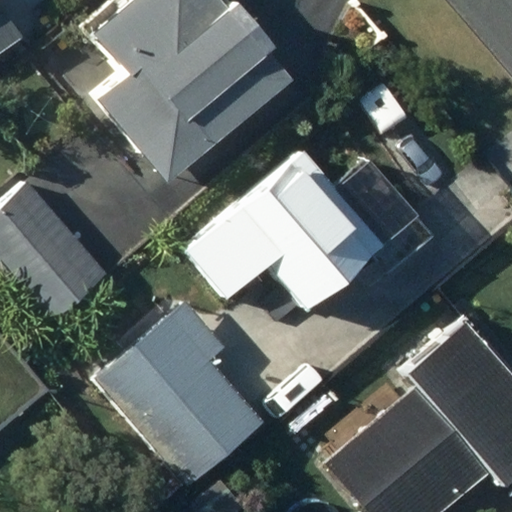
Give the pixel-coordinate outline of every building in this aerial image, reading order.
[(0,0),(0,47),(18,34),(0,10),(0,0)] [(281,75),(259,49),(266,43),(229,0),(221,0),(217,4),(214,0),(122,0),(87,31),(119,69),(89,95),(160,178),(281,75)] [(300,148),(181,249),(221,296),(261,262),(299,306),(378,239),(300,148)] [(26,180),(0,201),(0,279),(36,324),(101,271),(26,180)] [(90,378),(183,483),(257,417),(206,359),(222,344),(181,297),(90,378)] [(511,379),(459,321),(402,372),(411,382),(322,461),(367,511),(436,511),(485,469),(498,484),(511,470),(511,379)] [(216,477),(181,505),(187,511),(229,511),(238,506),(216,477)]
